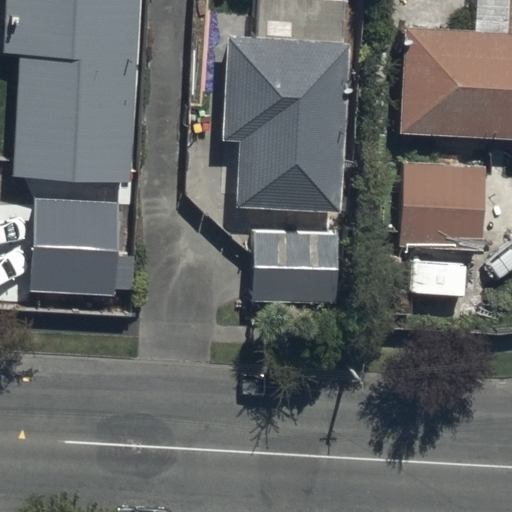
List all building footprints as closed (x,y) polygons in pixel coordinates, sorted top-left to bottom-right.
[(17,0),(6,183),(130,190),(142,0),(17,0)] [(406,30),(401,137),(511,142),(511,0),(508,0),(507,35),(406,30)] [(238,211),(341,216),(350,45),(227,38),(221,142),(242,144),(238,211)] [(478,157),(397,153),(393,240),(475,244),(478,157)] [(112,197),(29,193),(24,284),(108,288),(112,197)] [(332,227),(245,225),(244,289),(330,291),(332,227)]
